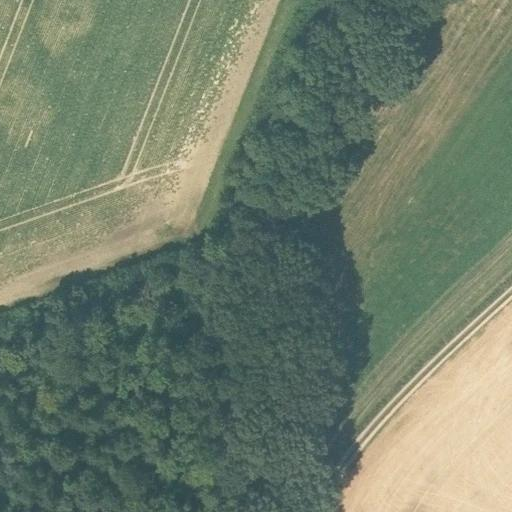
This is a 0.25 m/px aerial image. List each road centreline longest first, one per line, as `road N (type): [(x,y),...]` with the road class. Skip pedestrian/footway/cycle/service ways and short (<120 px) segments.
road 1 (track): [(319,511),(371,426),(511,292)]
road 2 (track): [(0,450),(103,511)]
